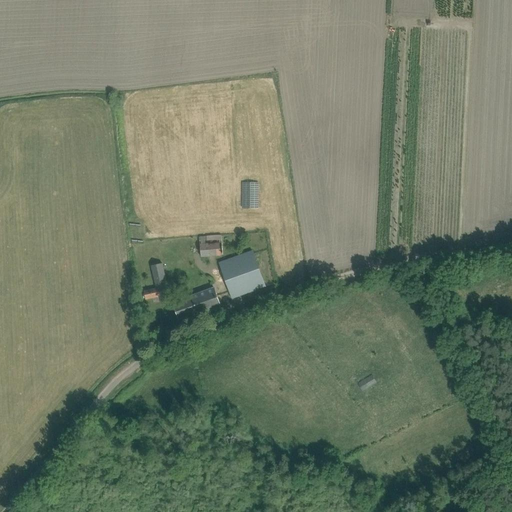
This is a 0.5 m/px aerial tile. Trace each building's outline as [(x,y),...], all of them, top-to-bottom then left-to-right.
[(199,236),(201,256),(223,254),(221,234),(199,236)] [(227,282),(229,289),(232,298),(265,286),(252,251),(219,263),(226,282),(227,282)] [(156,288),(144,291),(146,299),(169,294),(166,279),(164,270),(153,272),(154,277),(156,288)] [(214,288),(173,302),(180,320),(221,306),(214,288)] [(372,375),(358,384),(363,391),(377,382),(372,375)]
